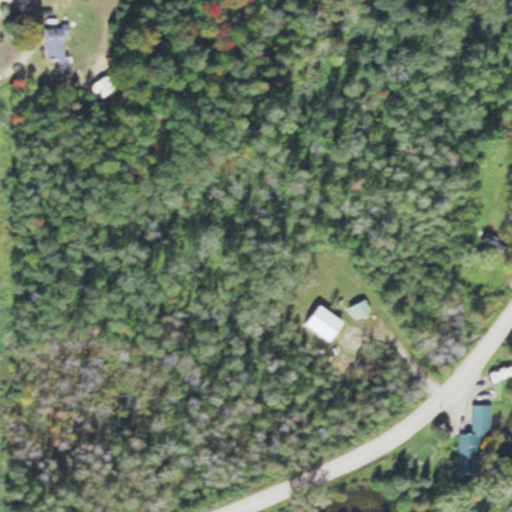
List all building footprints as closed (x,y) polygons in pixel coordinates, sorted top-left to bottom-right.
[(55,69),(66,68),(64,27),(42,28),(44,58),(54,58),(55,69)] [(88,86),(97,100),(118,86),(109,72),(88,86)] [(503,251),(507,239),(484,231),(480,243),(503,251)] [(346,307),(351,319),(368,312),(362,299),(346,307)] [(477,435),(488,436),(489,405),(470,404),(469,433),(457,433),(456,475),(476,476),(477,435)]
